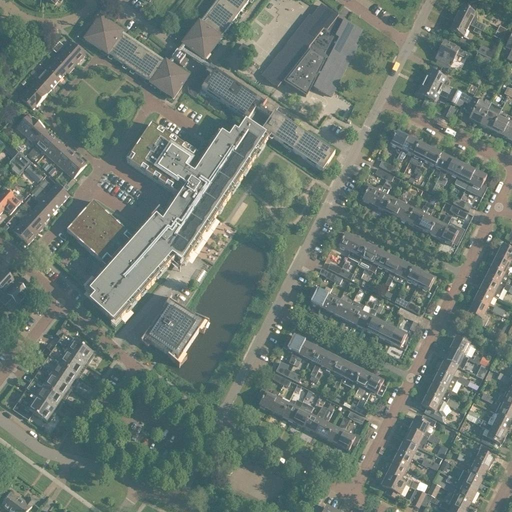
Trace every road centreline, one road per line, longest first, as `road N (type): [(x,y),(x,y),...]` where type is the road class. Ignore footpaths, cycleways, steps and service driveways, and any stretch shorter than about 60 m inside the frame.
road 1 (residential): [(218,419),(381,100)]
road 2 (residential): [(350,494),(495,209)]
road 3 (residential): [(218,419),(135,369),(61,300)]
road 4 (residential): [(140,484),(51,453),(0,419)]
road 5 (residential): [(94,58),(49,108),(49,120),(104,168)]
road 6 (residential): [(350,494),(218,419)]
road 7 (residential): [(511,166),(381,100)]
road 8 (residential): [(110,162),(153,196),(132,223),(89,186)]
